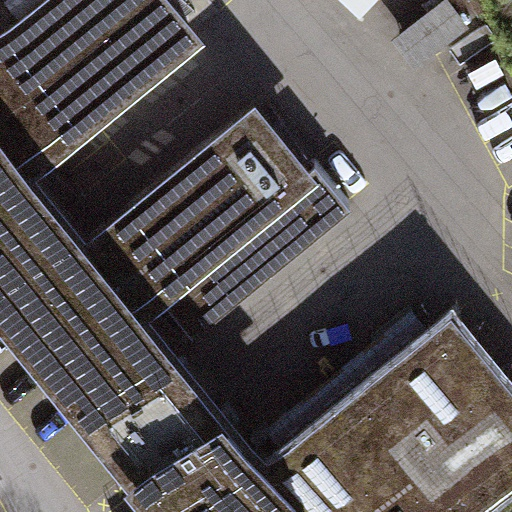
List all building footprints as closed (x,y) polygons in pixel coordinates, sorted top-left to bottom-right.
[(167,0),(39,0),(0,32),(0,141),(20,166),(191,28),(167,0)] [(382,0),(398,17),(415,0),(382,0)] [(448,25),(432,4),(394,34),(410,55),(448,25)] [(251,109),(84,244),(131,302),(151,286),(298,167),(251,109)] [(0,312),(163,511),(303,511),(266,467),(131,302),(84,244),(20,166),(0,141),(0,312)] [(312,155),(298,167),(151,286),(186,329),(347,198),(312,155)] [(268,416),(292,445),(434,330),(410,301),(268,416)] [(292,445),(266,467),(303,511),(451,511),(511,463),(511,401),(446,320),(434,330),(292,445)]
